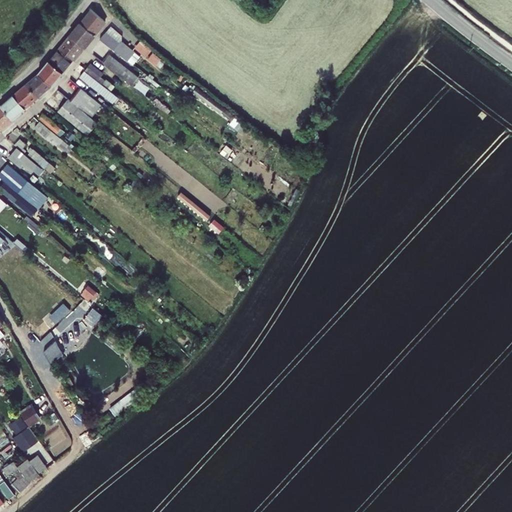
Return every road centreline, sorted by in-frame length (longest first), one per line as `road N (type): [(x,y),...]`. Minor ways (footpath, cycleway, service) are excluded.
road 1 (unclassified): [(0,298),(79,435),(68,458),(9,511)]
road 2 (unclassified): [(0,97),(87,0)]
road 3 (unknown): [(90,52),(0,136)]
